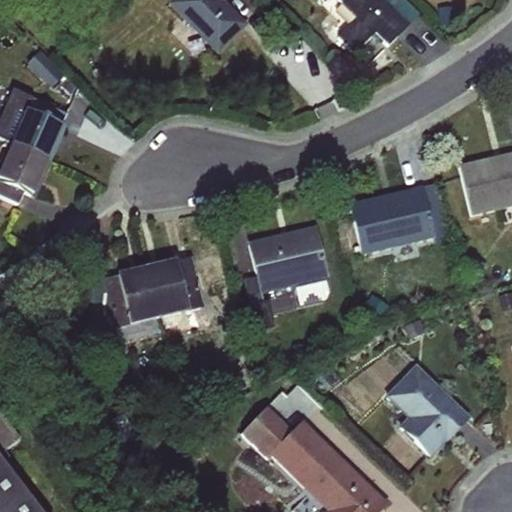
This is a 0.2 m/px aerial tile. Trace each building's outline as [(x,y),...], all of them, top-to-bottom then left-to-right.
[(226,0),(172,0),(166,6),(215,57),(247,26),(223,3),(226,0)] [(373,36),(386,48),(407,28),(378,0),(316,0),(321,5),(328,0),(334,0),(354,20),(334,40),(351,57),(373,36)] [(0,143),(4,146),(48,165),(63,130),(59,127),(64,114),(10,90),(0,114),(0,143)] [(48,165),(4,146),(0,156),(0,188),(32,202),(48,165)] [(511,208),(511,154),(456,168),(468,219),(511,208)] [(346,206),(358,258),(446,235),(434,183),(417,189),(413,175),(415,189),(346,206)] [(257,296),(326,279),(312,228),(244,246),(257,296)] [(185,314),(172,262),(143,269),(156,322),(185,314)] [(156,322),(143,269),(113,277),(126,328),(156,322)] [(467,419),(413,367),(381,399),(403,420),(395,430),(427,462),(467,419)] [(381,511),(387,507),(300,423),(291,431),(276,420),(251,445),(320,511),(381,511)] [(0,511),(44,511),(0,448),(0,511)]
